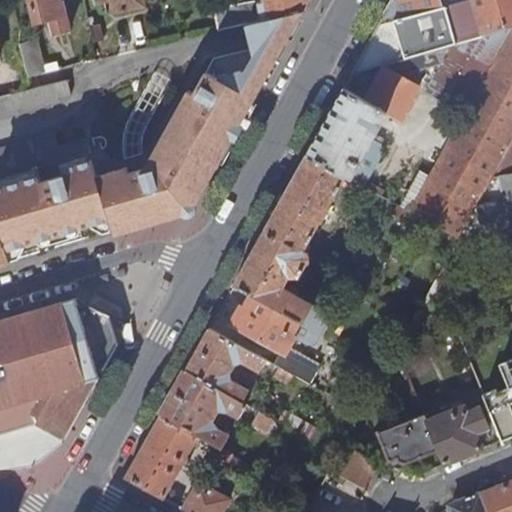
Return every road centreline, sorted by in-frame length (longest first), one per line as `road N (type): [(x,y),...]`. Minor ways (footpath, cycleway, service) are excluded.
road 1 (secondary): [(354,0),(202,268)]
road 2 (secondary): [(202,268),(79,490)]
road 3 (residential): [(202,268),(146,255),(0,298)]
